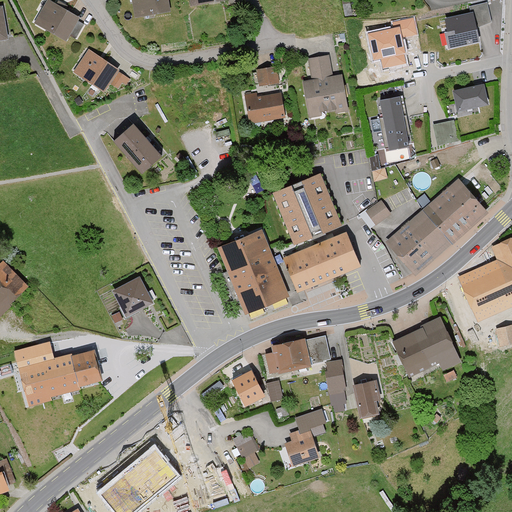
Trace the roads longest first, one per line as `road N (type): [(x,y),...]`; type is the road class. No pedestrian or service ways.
road 1 (primary): [(511,210),(427,285),(364,313),(271,329),(207,363),(26,511)]
road 2 (residential): [(91,0),(118,41),(157,61),(295,40)]
road 3 (track): [(202,353),(70,335),(7,336)]
